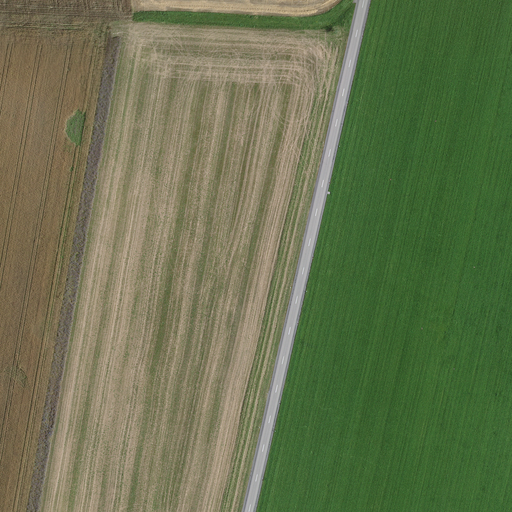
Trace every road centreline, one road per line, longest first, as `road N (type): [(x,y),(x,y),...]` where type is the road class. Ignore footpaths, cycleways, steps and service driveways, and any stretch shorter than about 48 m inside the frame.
road 1 (tertiary): [(362,0),(248,511)]
road 2 (track): [(140,19),(299,25),(355,0)]
